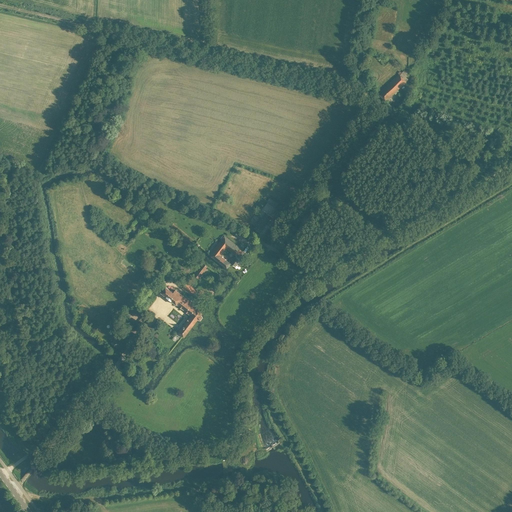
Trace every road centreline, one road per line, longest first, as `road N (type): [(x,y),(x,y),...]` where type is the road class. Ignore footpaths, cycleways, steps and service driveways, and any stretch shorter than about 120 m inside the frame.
road 1 (track): [(224,448),(244,423),(244,369),(260,326),(308,282),(303,264),(271,243),(372,100),(0,5)]
road 2 (track): [(90,397),(143,443),(224,448)]
